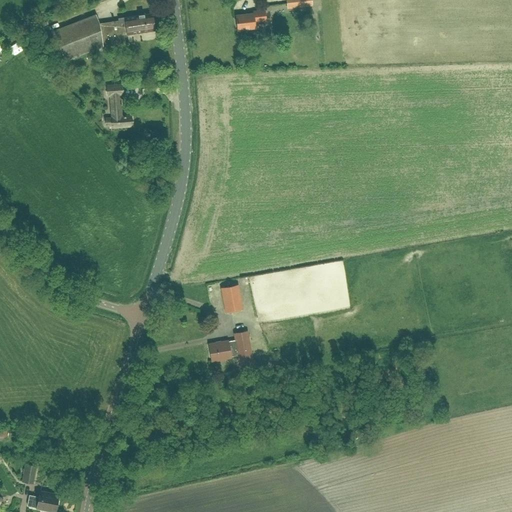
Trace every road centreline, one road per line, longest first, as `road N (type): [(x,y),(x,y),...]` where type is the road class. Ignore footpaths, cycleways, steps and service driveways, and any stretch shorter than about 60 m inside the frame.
road 1 (tertiary): [(144,318),(183,167),(172,0)]
road 2 (tertiary): [(85,511),(144,318)]
road 3 (unclassified): [(144,318),(56,287),(0,232)]
